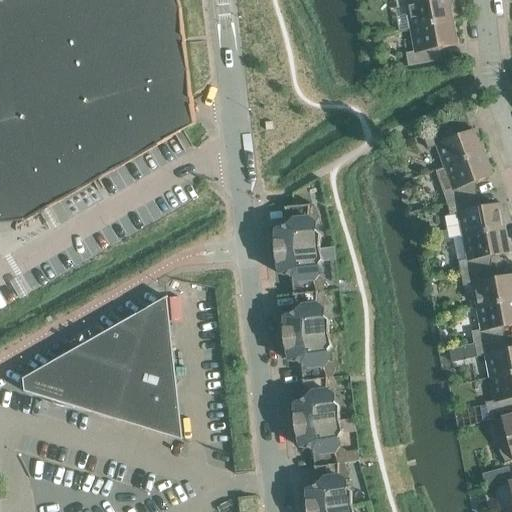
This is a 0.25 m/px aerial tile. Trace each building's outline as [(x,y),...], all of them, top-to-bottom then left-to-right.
[(0,0),(0,191),(7,190),(8,192),(7,193),(5,194),(4,196),(3,198),(3,199),(3,201),(3,203),(3,205),(4,206),(5,208),(6,209),(7,211),(9,212),(10,212),(12,213),(14,213),(16,213),(17,212),(19,211),(25,222),(42,212),(49,208),(96,182),(175,136),(180,134),(183,132),(195,125),(194,112),(192,98),(192,96),(186,44),(186,41),(185,39),(182,9),(179,0),(0,0)] [(395,0),(397,8),(406,7),(410,30),(452,22),(451,19),(459,16),(452,0),(432,0),(433,1),(425,2),(424,0),(395,0)] [(456,45),(452,22),(410,30),(414,52),(405,54),(408,67),(436,61),(434,49),(442,48),(442,49),(456,45)] [(436,146),(444,168),(484,154),(476,132),(462,135),(462,136),(455,139),(451,127),(423,137),(427,149),(436,146)] [(484,154),(444,168),(435,171),(447,204),(475,197),(471,184),(478,181),(478,182),(492,176),(484,154)] [(451,240),(463,237),(505,229),(504,227),(511,224),(505,206),(485,208),(486,209),(478,210),(475,197),(447,204),(449,216),(446,217),(451,240)] [(319,249),(320,236),(313,230),(313,223),(319,217),(314,206),(290,208),(287,208),(287,209),(286,209),(286,211),(285,211),(285,221),(286,227),(275,232),(274,254),(319,249)] [(458,262),(460,274),(489,269),(487,257),(494,255),(495,256),(509,253),(505,229),(463,237),(467,260),(458,262)] [(322,293),(324,282),(318,276),(317,270),(323,263),(319,249),(274,254),(280,275),(291,278),(292,284),(292,295),(291,296),(298,295),(322,293)] [(499,280),(491,281),(489,269),(460,274),(463,287),(472,285),(476,308),(511,301),(511,277),(499,279),(499,280)] [(327,303),(322,293),(298,295),(291,296),(291,297),(293,296),(293,308),(294,314),(283,319),(282,341),(328,335),(329,322),(322,316),(321,309),(327,303)] [(182,441),(167,298),(22,380),(22,381),(24,392),(23,392),(182,441)] [(511,301),(476,308),(480,331),(471,333),(474,345),(503,340),(500,328),(508,326),(508,327),(511,326),(511,301)] [(282,341),(289,362),(300,364),(301,370),(302,381),(301,382),(301,383),(302,382),(308,381),(331,378),(334,367),(327,362),(326,356),(331,348),(328,335),(282,341)] [(511,350),(505,352),(503,340),(474,345),(462,347),(462,348),(449,351),(451,363),(465,361),(465,360),(485,356),(489,379),(511,374),(511,350)] [(487,416),(511,411),(511,374),(489,379),(494,402),(485,403),(487,416)] [(293,427),(339,421),(339,408),(332,402),(331,395),(336,389),(331,379),(331,378),(308,381),(302,382),(304,394),(304,400),(294,405),(293,427)] [(503,464),(503,465),(511,462),(511,415),(493,421),(493,422),(502,420),(508,442),(500,445),(499,452),(506,463),(503,464)] [(343,464),(345,453),(339,448),(337,441),(343,434),(339,421),(293,427),(300,448),(311,451),(312,457),(314,468),(313,468),(313,469),(319,468),(343,464)] [(317,486),(306,491),(305,511),(315,511),(351,507),(351,493),(344,488),(343,481),(348,474),(343,464),(319,468),(313,469),(314,469),(316,480),(317,486)] [(508,468),(497,471),(500,484),(511,481),(508,468)] [(511,511),(511,482),(500,486),(509,484),(511,496),(511,507),(507,510),(506,511),(511,511)]
